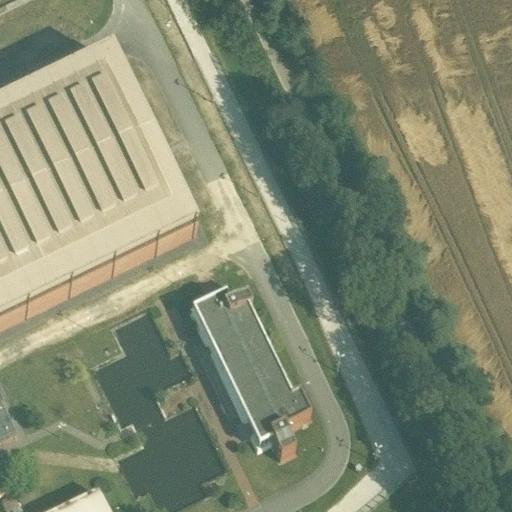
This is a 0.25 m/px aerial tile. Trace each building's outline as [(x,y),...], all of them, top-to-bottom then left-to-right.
[(0,304),(169,223),(141,164),(148,160),(138,141),(131,144),(103,85),(0,135),(0,304)] [(212,110),(203,114),(209,125),(217,121),(212,110)] [(292,403),(249,314),(251,312),(246,302),(215,317),(211,309),(193,318),(259,452),(271,446),(280,464),(295,457),(284,436),(310,423),(299,399),(292,403)] [(0,406),(0,448),(16,440),(0,406)] [(105,511),(98,497),(67,511),(105,511)]
